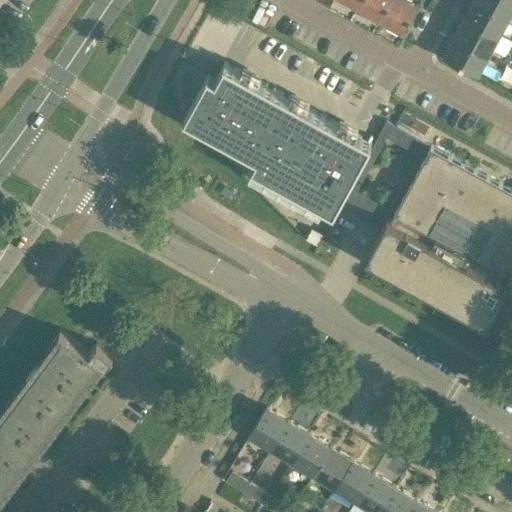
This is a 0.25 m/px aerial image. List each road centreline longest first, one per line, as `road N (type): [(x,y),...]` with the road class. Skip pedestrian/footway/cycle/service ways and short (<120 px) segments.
road 1 (unclassified): [(288,296),(276,279),(75,156)]
road 2 (unclassified): [(60,182),(288,296)]
road 3 (residential): [(288,296),(154,511)]
road 4 (residential): [(511,504),(376,421),(362,396),(383,353)]
road 5 (tertiary): [(75,156),(162,0)]
road 6 (tertiary): [(116,0),(30,128)]
road 7 (residential): [(511,429),(383,353)]
road 8 (residential): [(292,0),(410,66)]
